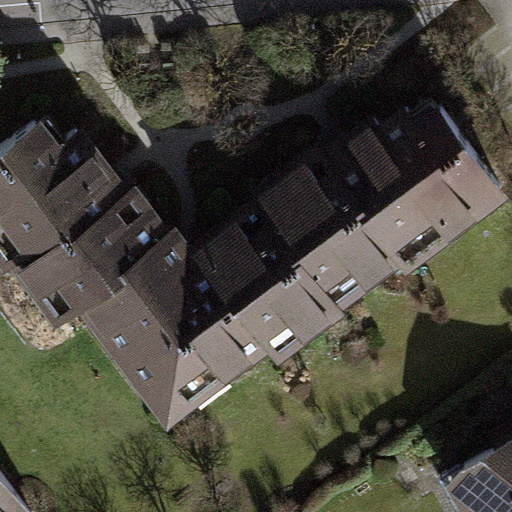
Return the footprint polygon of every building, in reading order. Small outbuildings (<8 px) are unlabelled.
[(249,180),(256,191),(335,297),(507,178),(419,64),(249,180)] [(62,83),(0,131),(0,233),(56,304),(76,286),(170,217),(62,83)] [(188,241),(170,217),(76,286),(173,416),(335,297),(256,191),(188,241)] [(458,511),(511,511),(511,418),(465,445),(442,483),(458,511)] [(0,462),(0,511),(17,511),(30,503),(0,462)]
